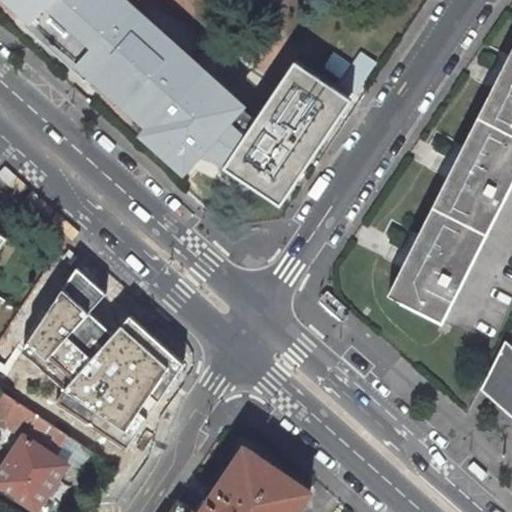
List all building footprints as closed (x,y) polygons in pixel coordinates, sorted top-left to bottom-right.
[(8,0),(31,20),(48,0),(8,0)] [(79,63),(131,5),(135,0),(154,0),(156,1),(156,0),(162,0),(176,13),(160,30),(167,37),(191,11),(178,0),(48,0),(31,20),(29,22),(78,65),(79,63)] [(100,81),(150,126),(143,134),(184,171),(208,144),(214,150),(226,136),(230,140),(253,114),(167,37),(160,30),(131,5),(79,63),(100,81)] [(511,50),(499,76),(479,116),(511,132),(511,50)] [(327,67),(342,77),(351,63),(337,53),(327,67)] [(287,207),(357,101),(296,61),(226,167),(287,207)] [(511,184),(511,132),(479,116),(454,165),(434,205),(488,233),(511,184)] [(488,233),(434,205),(409,253),(389,294),(442,322),(488,233)] [(78,269),(17,346),(66,391),(59,401),(121,445),(171,366),(126,322),(113,334),(91,314),(107,293),(78,269)] [(511,392),(511,348),(504,342),(482,387),(497,401),(505,407),(511,392)] [(28,410),(0,390),(0,420),(24,436),(0,471),(0,483),(38,509),(81,445),(69,437),(28,410)] [(200,511),(196,511),(178,499),(168,511),(296,511),(311,491),(245,446),(200,511)]
